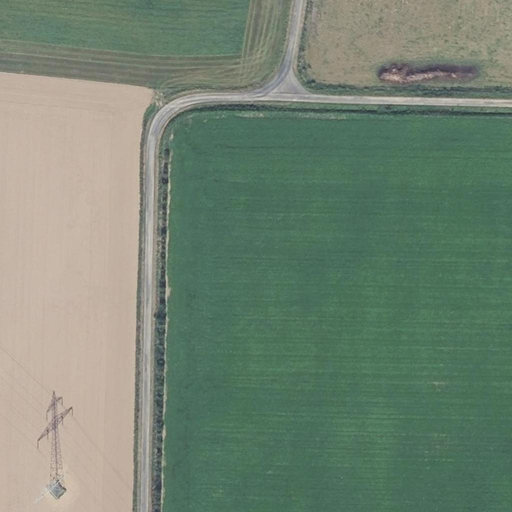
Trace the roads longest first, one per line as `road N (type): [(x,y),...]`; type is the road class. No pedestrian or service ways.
road 1 (unclassified): [(143,511),(154,133),(164,111),(187,98),(276,85)]
road 2 (unclassified): [(511,103),(312,98),(276,85)]
